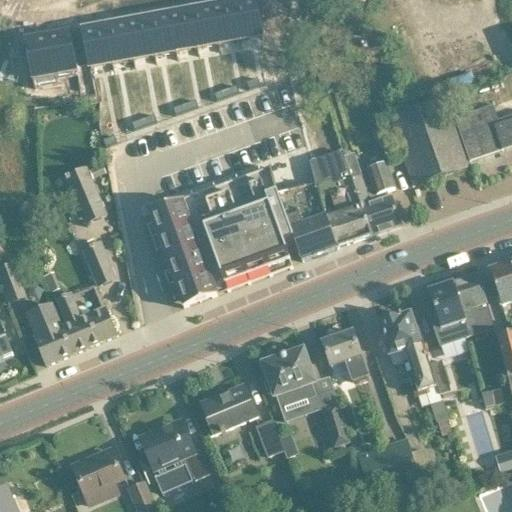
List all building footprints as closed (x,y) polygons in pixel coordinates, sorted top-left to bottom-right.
[(255,0),(233,4),(240,42),(263,38),(255,0)] [(233,4),(212,8),(219,46),(240,42),(233,4)] [(212,8),(191,12),(198,50),(219,46),(212,8)] [(191,12),(170,16),(177,54),(198,50),(191,12)] [(170,16),(148,20),(155,58),(177,54),(170,16)] [(148,20),(127,24),(134,62),(155,58),(148,20)] [(127,24),(106,28),(113,66),(134,62),(127,24)] [(106,28),(84,32),(90,63),(91,70),(113,66),(106,28)] [(70,34),(48,38),(56,81),(57,81),(78,77),(82,100),(96,97),(89,63),(76,66),(70,34)] [(48,38),(26,42),(35,90),(58,86),(57,81),(56,81),(48,38)] [(376,39),(347,45),(350,63),(351,64),(352,64),(380,58),(386,57),(382,38),(376,39)] [(328,69),(316,72),(320,87),(332,84),(356,78),(352,64),(351,64),(350,63),(328,69)] [(387,64),(369,68),(377,106),(385,104),(398,102),(390,64),(387,64)] [(4,65),(0,77),(0,90),(8,93),(17,70),(4,65)] [(258,80),(247,84),(249,92),(261,88),(258,80)] [(237,87),(226,91),(229,99),(240,95),(237,87)] [(226,91),(215,95),(217,103),(229,99),(226,91)] [(471,168),(470,164),(455,120),(448,100),(391,119),(408,169),(414,188),(471,168)] [(196,102),(185,106),(187,114),(199,110),(196,102)] [(185,106),(173,110),(176,118),(187,114),(185,106)] [(494,107),(455,120),(470,164),(511,149),(511,117),(499,122),(494,107)] [(155,117),(143,121),(146,128),(157,124),(155,117)] [(143,121),(132,125),(135,132),(146,128),(143,121)] [(115,138),(103,142),(106,149),(118,145),(115,138)] [(311,163),(310,164),(315,185),(316,185),(316,186),(317,189),(319,189),(324,208),(328,220),(339,250),(372,238),(353,183),(345,160),(343,155),(342,152),(311,163)] [(103,166),(91,171),(94,181),(107,177),(103,166)] [(363,180),(353,183),(372,238),(402,228),(392,198),(388,200),(386,194),(395,191),(389,172),(387,167),(369,174),(375,192),(368,195),(363,180)] [(204,194),(150,214),(154,226),(163,251),(171,273),(180,298),(182,302),(185,310),(220,297),(218,289),(237,282),(291,263),(288,253),(297,250),(297,251),(298,250),(287,220),(288,219),(280,195),(277,196),(276,194),(278,194),(272,170),(270,170),(261,174),(204,194)] [(88,171),(67,179),(85,227),(106,219),(88,171)] [(278,194),(276,194),(277,196),(280,195),(288,219),(287,220),(298,250),(303,263),(339,250),(328,220),(324,208),(319,189),(317,189),(316,186),(316,185),(315,185),(278,194)] [(116,283),(100,247),(82,255),(99,291),(116,283)] [(2,266),(0,267),(0,281),(2,287),(21,279),(14,262),(13,262),(2,266)] [(511,265),(491,272),(503,308),(511,304),(511,265)] [(478,276),(454,285),(470,333),(472,338),(496,331),(488,305),(478,276)] [(470,333),(454,285),(429,293),(432,303),(424,305),(439,349),(465,341),(472,338),(470,333)] [(68,326),(64,328),(76,357),(117,339),(105,311),(82,321),(71,296),(58,302),(68,326)] [(36,340),(48,368),(76,357),(64,328),(55,306),(28,318),(37,340),(36,340)] [(0,364),(5,362),(5,361),(14,357),(6,338),(0,323),(0,312),(1,312),(0,308),(0,364)] [(383,323),(380,324),(386,344),(391,357),(394,367),(408,362),(419,395),(420,394),(438,388),(425,344),(423,345),(414,315),(411,316),(403,318),(403,316),(392,320),(392,319),(390,318),(384,320),(383,322),(383,323)] [(345,364),(348,371),(353,385),(368,379),(361,359),(362,358),(360,352),(353,334),(323,344),(330,363),(332,369),(345,364)] [(511,334),(498,338),(504,360),(509,380),(511,378),(511,334)] [(288,355),(286,356),(287,357),(281,359),(280,358),(278,358),(279,360),(263,366),(269,383),(265,385),(269,397),(273,395),(275,400),(278,398),(283,411),(317,399),(319,398),(316,385),(304,351),(289,357),(288,355)] [(441,396),(453,392),(444,362),(433,365),(441,396)] [(257,420),(252,407),(244,389),(229,395),(230,397),(203,408),(206,415),(205,416),(206,419),(215,438),(257,420)] [(492,393),(482,395),(485,409),(495,406),(492,393)] [(442,401),(432,405),(438,424),(448,421),(442,401)] [(339,406),(324,411),(336,449),(351,444),(339,406)] [(448,421),(438,424),(442,437),(452,434),(448,421)] [(273,422),(256,429),(268,460),(284,454),(273,422)] [(150,460),(155,472),(158,471),(161,478),(158,479),(166,498),(196,484),(195,482),(197,481),(198,482),(218,474),(212,461),(205,442),(203,443),(206,449),(194,454),(191,448),(185,433),(176,437),(171,428),(164,431),(165,432),(142,442),(150,460)] [(421,482),(412,453),(409,443),(356,460),(368,498),(417,483),(421,482)] [(422,450),(412,453),(421,482),(431,479),(422,450)] [(511,451),(497,457),(502,472),(511,468),(511,451)] [(92,511),(114,501),(108,487),(118,483),(123,481),(119,472),(111,453),(104,457),(93,461),(74,469),(82,488),(86,497),(92,511)] [(156,511),(144,484),(130,490),(139,511),(156,511)] [(16,511),(15,509),(7,490),(0,493),(0,511),(16,511)]
